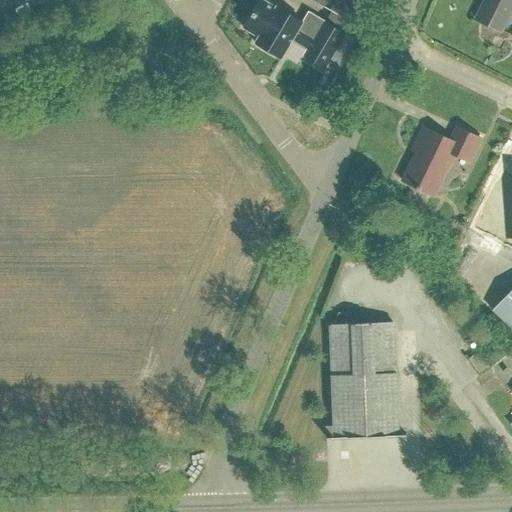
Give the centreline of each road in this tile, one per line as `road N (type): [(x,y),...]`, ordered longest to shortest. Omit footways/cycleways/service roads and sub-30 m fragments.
road 1 (unclassified): [(210,508),(241,386),(328,183)]
road 2 (primary): [(210,508),(511,501)]
road 3 (primary): [(210,508),(0,509)]
road 4 (residential): [(328,183),(306,168),(197,33)]
road 5 (unclassified): [(328,183),(389,40)]
road 6 (residential): [(511,101),(389,40)]
